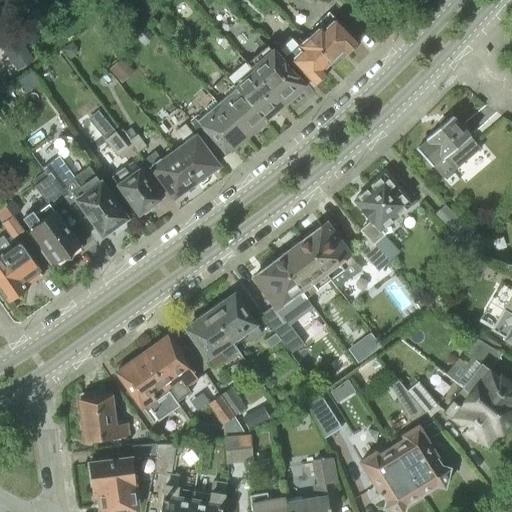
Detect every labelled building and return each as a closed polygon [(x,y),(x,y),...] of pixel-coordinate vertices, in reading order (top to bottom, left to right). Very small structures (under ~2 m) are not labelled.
[(309,35),(334,61),(344,51),(347,55),(359,43),(335,17),(327,25),(323,22),(309,35)] [(5,19),(0,22),(0,42),(14,33),(5,19)] [(291,38),(280,49),(287,56),(290,60),(314,86),(327,74),(323,70),(334,61),(309,35),(298,45),(291,38)] [(74,56),(75,51),(77,47),(72,41),(62,49),(69,59),(74,56)] [(249,64),(284,101),(287,105),(299,95),(296,91),(302,86),(266,44),(248,60),(250,63),(249,64)] [(33,60),(23,45),(7,56),(17,71),(33,60)] [(121,83),(133,72),(121,58),(109,69),(121,83)] [(232,83),(267,123),(278,113),(275,109),(284,101),(249,64),(230,80),(232,83)] [(216,102),(244,136),(251,130),(254,133),(267,123),(232,83),(222,91),(225,94),(216,102)] [(244,136),(216,102),(214,100),(204,109),(207,113),(199,119),(195,115),(188,121),(192,125),(192,126),(219,161),(226,154),(225,153),(230,148),(233,152),(247,140),(244,136)] [(427,140),(417,149),(443,179),(453,170),(454,171),(481,148),(453,116),(426,139),(427,140)] [(115,131),(109,124),(99,131),(105,139),(115,131)] [(175,153),(195,181),(197,180),(198,182),(202,183),(207,179),(207,176),(205,174),(216,166),(187,124),(176,131),(186,146),(175,153)] [(136,135),(131,127),(124,132),(137,152),(145,146),(137,134),(136,135)] [(115,131),(105,139),(118,155),(128,147),(115,131)] [(195,181),(175,153),(163,162),(157,153),(147,159),(174,196),(184,189),(185,191),(190,192),(194,188),(194,184),(193,183),(195,181)] [(53,160),(42,168),(47,176),(63,199),(69,207),(77,201),(102,236),(112,229),(114,231),(117,232),(125,227),(125,222),(123,221),(126,219),(96,176),(95,176),(89,167),(74,177),(59,156),(53,160)] [(160,200),(137,167),(129,173),(126,168),(113,177),(139,214),(141,213),(146,214),(151,211),(151,206),(160,200)] [(384,175),(354,201),(371,220),(360,230),(367,238),(372,245),(385,235),(382,231),(412,207),(384,175)] [(32,212),(23,218),(24,220),(55,264),(80,247),(52,207),(63,199),(47,176),(35,185),(48,204),(34,214),(32,212)] [(4,205),(12,215),(20,210),(12,200),(4,205)] [(464,246),(474,236),(444,204),(434,214),(464,246)] [(12,215),(4,205),(0,208),(0,219),(2,223),(1,223),(10,237),(6,240),(3,237),(0,238),(0,287),(10,302),(26,291),(23,287),(42,274),(21,244),(20,244),(14,236),(22,231),(11,216),(12,215)] [(305,239),(304,240),(332,279),(336,285),(360,267),(354,259),(327,223),(315,232),(310,231),(306,234),(305,239)] [(387,262),(367,238),(357,247),(377,270),(387,262)] [(292,248),(277,260),(306,299),(332,279),(304,240),(302,241),(297,240),(293,244),(292,248)] [(479,280),(487,266),(465,253),(457,267),(479,280)] [(266,267),(253,278),(273,304),(261,313),(291,353),(303,344),(288,325),(312,307),(306,299),(277,260),(276,260),(272,260),(267,263),(266,267)] [(219,302),(209,309),(211,311),(232,341),(244,332),(247,335),(251,341),(262,334),(234,295),(221,305),(219,302)] [(511,300),(509,299),(503,310),(492,330),(511,341),(511,300)] [(202,318),(187,329),(214,367),(226,359),(230,360),(237,354),(238,350),(234,345),(232,341),(211,311),(209,309),(200,316),(202,318)] [(370,333),(361,339),(372,354),(380,347),(370,333)] [(275,334),(264,341),(269,349),(280,341),(275,334)] [(502,353),(505,349),(482,334),(479,339),(502,353)] [(147,353),(144,355),(166,387),(176,402),(191,391),(187,385),(197,378),(171,340),(169,337),(158,345),(156,346),(153,346),(148,350),(147,353)] [(480,365),(462,387),(465,390),(465,391),(508,425),(511,420),(511,379),(503,373),(500,377),(490,368),(499,354),(477,339),(466,354),(480,365)] [(119,368),(118,373),(149,417),(153,414),(158,421),(179,405),(176,402),(166,387),(144,355),(129,366),(123,365),(119,368)] [(407,390),(426,413),(429,417),(440,407),(418,381),(407,390)] [(231,388),(221,395),(235,415),(245,409),(231,388)] [(407,390),(397,397),(413,421),(426,413),(407,390)] [(508,425),(465,391),(448,412),(461,423),(458,427),(477,442),(478,440),(486,446),(495,434),(502,434),(508,425)] [(95,398),(95,395),(80,397),(86,442),(129,437),(127,425),(115,427),(111,396),(95,398)] [(235,416),(221,395),(208,403),(223,424),(235,416)] [(340,426),(320,395),(306,403),(323,437),(340,426)] [(249,430),(258,425),(251,412),(242,417),(249,430)] [(404,440),(392,448),(420,493),(434,485),(443,487),(444,483),(445,481),(447,475),(446,472),(447,468),(439,466),(435,460),(437,458),(417,427),(402,437),(404,440)] [(161,433),(151,445),(155,445),(170,445),(161,433)] [(250,434),(237,435),(240,462),(253,461),(250,434)] [(240,462),(237,435),(223,436),(226,464),(240,462)] [(155,456),(155,445),(151,445),(133,445),(134,458),(155,456)] [(155,445),(155,456),(155,473),(166,474),(159,511),(191,511),(195,491),(178,488),(180,475),(171,474),(175,445),(170,445),(155,445)] [(377,452),(362,462),(383,494),(385,493),(388,498),(386,506),(390,507),(392,509),(398,510),(400,510),(400,509),(404,510),(406,502),(420,493),(392,448),(379,455),(377,452)] [(133,468),(132,459),(88,464),(92,492),(98,491),(100,511),(123,511),(137,510),(134,481),(142,480),(140,467),(133,468)] [(285,504),(286,511),(330,511),(325,484),(335,482),(331,459),(316,461),(320,485),(316,486),(318,499),(285,504)] [(195,491),(191,511),(221,511),(226,484),(213,482),(211,494),(195,491)] [(252,511),(251,511),(286,511),(285,504),(285,500),(268,502),(266,493),(249,496),(252,511)]
